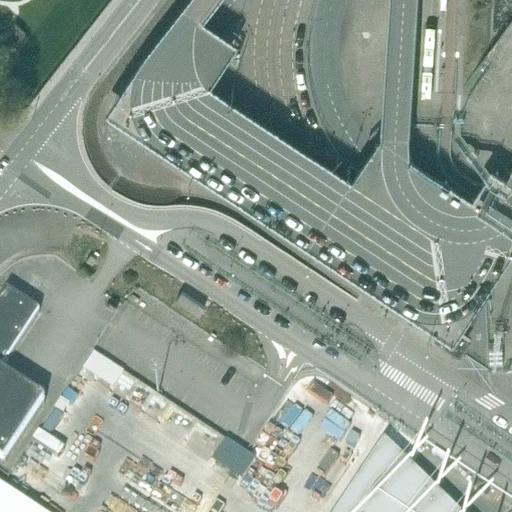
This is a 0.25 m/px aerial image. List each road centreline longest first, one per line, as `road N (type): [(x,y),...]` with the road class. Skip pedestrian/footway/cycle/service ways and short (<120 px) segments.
road 1 (unclassified): [(431,365),(219,223),(145,219),(92,203)]
road 2 (unclassified): [(92,203),(106,225),(398,416)]
road 3 (tertiary): [(140,0),(19,153)]
road 4 (primary): [(357,149),(336,115),(323,64),(332,0)]
road 5 (primary): [(392,152),(402,0)]
road 6 (unclassified): [(398,416),(511,491)]
